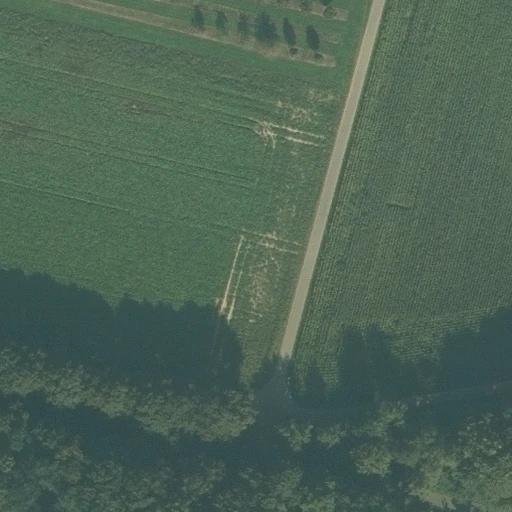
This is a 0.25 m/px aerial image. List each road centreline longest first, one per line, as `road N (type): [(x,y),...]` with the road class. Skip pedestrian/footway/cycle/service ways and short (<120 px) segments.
road 1 (track): [(266,409),(375,0)]
road 2 (track): [(0,345),(266,409)]
road 3 (track): [(266,409),(308,418),(511,385)]
